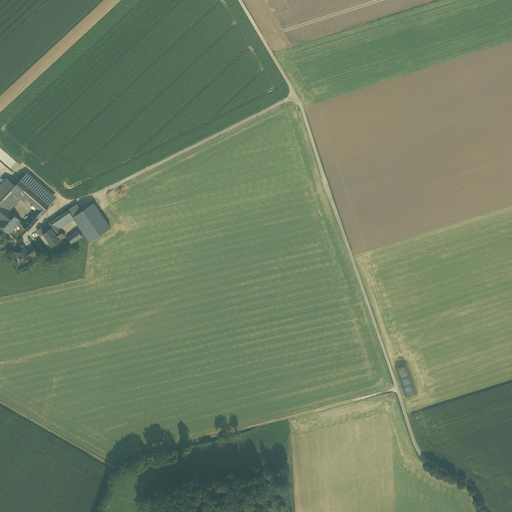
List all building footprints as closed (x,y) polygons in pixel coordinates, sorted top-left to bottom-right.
[(25,174),(20,179),(50,205),(54,200),(25,174)] [(141,187),(152,181),(149,176),(138,182),(141,187)] [(13,197),(15,194),(18,192),(13,187),(14,186),(6,179),(0,185),(0,202),(4,206),(13,197)] [(26,199),(38,209),(43,213),(50,205),(20,179),(14,186),(13,187),(18,192),(22,196),(26,199)] [(17,201),(13,197),(4,206),(8,210),(9,210),(17,201)] [(0,218),(1,219),(8,210),(4,206),(0,202),(0,218)] [(74,219),(90,242),(110,227),(93,202),(81,211),(72,217),(74,219)] [(76,204),(67,210),(72,217),(81,211),(76,204)] [(0,221),(0,225),(9,233),(18,222),(20,220),(9,210),(8,210),(1,219),(0,221)] [(74,219),(72,217),(67,210),(53,219),(60,229),(74,219)] [(33,215),(25,224),(23,226),(28,230),(38,219),(33,215)] [(65,237),(60,229),(53,219),(48,223),(51,228),(60,240),(65,237)] [(37,230),(40,235),(43,234),(43,233),(45,232),(42,226),(37,230)] [(49,242),(51,246),(60,241),(60,240),(51,228),(45,232),(43,233),(43,234),(49,242)] [(67,238),(71,244),(81,236),(77,231),(67,238)] [(43,234),(40,235),(40,236),(45,244),(49,242),(43,234)] [(16,253),(19,257),(18,258),(18,259),(19,261),(20,261),(21,260),(23,262),(31,257),(30,256),(27,251),(24,247),(16,253)]
